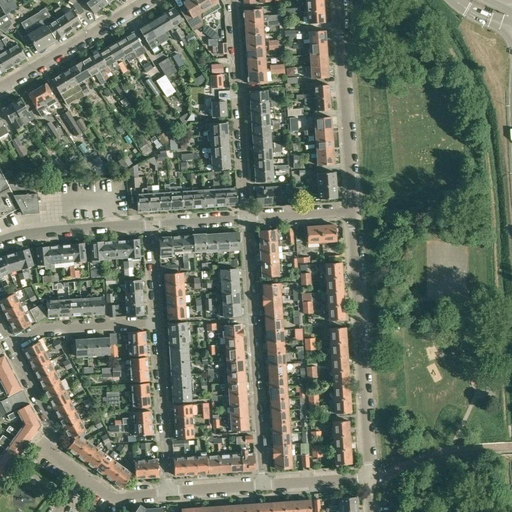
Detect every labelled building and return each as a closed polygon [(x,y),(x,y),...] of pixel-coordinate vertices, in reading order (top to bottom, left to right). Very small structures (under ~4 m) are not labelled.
[(0,0),(0,5),(5,15),(13,10),(11,8),(8,2),(6,0),(0,0)] [(16,6),(13,0),(11,0),(8,2),(11,8),(16,6)] [(68,0),(68,1),(72,5),(80,15),(84,11),(77,1),(76,0),(68,0)] [(84,0),(94,13),(102,8),(96,0),(84,0)] [(189,25),(202,18),(202,11),(195,0),(186,0),(182,2),(185,7),(180,9),(189,25)] [(195,0),(202,11),(202,18),(220,7),(217,2),(216,0),(195,0)] [(322,0),(305,0),(306,11),(323,10),(322,0)] [(40,11),(37,13),(42,22),(50,17),(45,8),(40,11)] [(173,8),(165,13),(173,26),(180,22),(182,25),(185,24),(183,20),(173,8)] [(73,9),(65,14),(73,28),(82,22),(73,9)] [(261,9),(243,10),(243,12),(242,13),(242,16),(244,17),(244,23),(262,21),(279,20),(279,14),(268,15),(267,15),(261,15),(261,9)] [(323,10),(306,11),(307,24),(324,23),(323,10)] [(22,24),(25,29),(28,34),(24,36),(29,44),(33,42),(38,50),(54,40),(42,22),(37,13),(29,18),(30,20),(22,24)] [(165,13),(156,18),(164,31),(173,26),(165,13)] [(6,14),(0,17),(0,29),(2,32),(5,33),(9,28),(7,25),(10,20),(6,14)] [(65,14),(56,20),(64,34),(73,28),(65,14)] [(156,18),(148,23),(160,44),(161,45),(167,42),(166,40),(168,39),(164,32),(164,31),(156,18)] [(64,34),(56,20),(47,26),(56,39),(64,34)] [(244,28),(244,29),(244,32),(245,33),(245,34),(262,33),(262,22),(262,21),(244,23),(244,28)] [(148,23),(138,29),(146,42),(151,49),(160,44),(148,23)] [(180,39),(184,36),(179,28),(175,30),(180,39)] [(180,39),(175,30),(171,33),(176,41),(180,39)] [(308,31),(309,43),(325,42),(325,30),(308,31)] [(133,32),(124,37),(133,50),(137,57),(146,52),(142,45),(141,45),(133,32)] [(191,32),(185,36),(189,43),(195,39),(191,32)] [(245,36),(244,37),(244,40),(245,41),(246,46),(263,45),(262,33),(245,34),(245,36)] [(5,37),(2,39),(16,63),(26,57),(18,43),(13,47),(9,40),(7,41),(5,37)] [(116,42),(126,59),(128,62),(137,57),(133,50),(124,37),(116,42)] [(0,46),(3,52),(0,54),(0,58),(6,69),(16,63),(2,39),(1,39),(0,38),(0,46)] [(116,42),(107,47),(115,60),(121,57),(123,60),(126,59),(116,42)] [(226,54),(226,42),(218,43),(218,54),(226,54)] [(325,42),(309,43),(309,55),(326,54),(325,42)] [(246,52),(245,53),(245,56),(246,57),(247,59),(264,58),(263,45),(246,46),(246,52)] [(107,47),(99,52),(107,66),(112,72),(120,68),(118,64),(115,60),(107,47)] [(99,52),(90,57),(98,71),(99,72),(102,77),(102,76),(106,74),(103,68),(107,66),(99,52)] [(178,53),(172,57),(179,68),(184,64),(178,53)] [(304,67),(327,66),(326,54),(309,55),(310,66),(304,67)] [(90,57),(82,62),(90,76),(94,73),(98,79),(101,84),(105,82),(102,76),(102,77),(99,72),(98,71),(90,57)] [(176,71),(168,57),(158,63),(166,77),(176,71)] [(247,60),(246,61),(246,64),(247,65),(247,71),(265,70),(264,58),(247,59),(247,60)] [(146,72),(153,68),(149,61),(142,66),(146,72)] [(82,62),(69,69),(69,70),(77,83),(81,81),(82,82),(86,80),(85,79),(90,76),(82,62)] [(118,64),(120,68),(123,73),(127,70),(122,62),(118,64)] [(210,74),(219,74),(218,64),(209,64),(210,74)] [(327,66),(304,67),(304,72),(310,71),(311,79),(328,78),(327,66)] [(69,70),(61,74),(72,93),(76,90),(80,97),(84,95),(83,93),(80,87),(77,83),(69,70)] [(265,70),(247,71),(248,76),(247,78),(247,81),(248,82),(248,83),(266,82),(265,70)] [(61,74),(52,80),(60,93),(66,105),(71,102),(68,96),(72,93),(61,74)] [(166,97),(175,91),(165,75),(156,81),(166,97)] [(221,75),(211,76),(211,88),(222,87),(221,75)] [(149,79),(144,83),(150,92),(155,88),(149,79)] [(46,83),(37,89),(47,107),(57,101),(46,83)] [(124,93),(118,83),(113,86),(120,96),(124,93)] [(85,84),(80,87),(83,93),(88,91),(85,84)] [(314,85),(315,98),(329,97),(328,84),(314,85)] [(36,108),(38,112),(41,117),(44,117),(46,116),(42,110),(47,107),(37,89),(28,94),(36,108)] [(249,93),(248,94),(249,97),(249,98),(250,103),(262,102),(267,102),(266,97),(266,95),(266,90),(249,91),(249,93)] [(206,106),(211,106),(212,117),(226,116),(225,101),(213,102),(212,96),(212,97),(205,97),(206,106)] [(309,98),(304,98),(304,103),(316,103),(316,111),(330,110),(329,97),(315,98),(309,98)] [(20,98),(12,103),(27,130),(24,124),(29,121),(25,114),(28,112),(20,98)] [(87,101),(83,105),(89,114),(94,111),(87,101)] [(250,108),(249,109),(250,112),(250,114),(263,113),(268,113),(267,107),(267,102),(262,102),(250,103),(250,108)] [(3,108),(11,122),(12,122),(19,134),(27,130),(12,103),(3,108)] [(77,137),(82,133),(81,132),(82,132),(68,110),(61,114),(75,136),(76,136),(77,137)] [(251,116),(250,116),(250,119),(251,120),(251,126),(264,125),(268,125),(268,120),(268,113),(263,113),(250,114),(251,116)] [(87,128),(81,117),(76,121),(82,131),(87,128)] [(314,118),(314,130),(331,129),(330,117),(314,118)] [(50,121),(44,125),(53,140),(60,135),(50,121)] [(197,132),(197,136),(204,135),(207,135),(227,134),(226,122),(209,123),(209,130),(197,132)] [(252,131),(251,132),(251,135),(252,135),(252,137),(269,136),(269,133),(269,129),(268,125),(264,125),(251,126),(252,131)] [(145,156),(152,151),(136,128),(133,130),(142,142),(137,146),(145,156)] [(331,129),(314,130),(315,141),(332,140),(331,129)] [(162,145),(169,140),(164,132),(156,137),(162,145)] [(227,134),(207,135),(207,140),(210,141),(210,147),(227,145),(227,134)] [(252,139),(252,142),(252,143),(253,149),(270,148),(270,143),(269,136),(252,137),(252,139)] [(17,137),(11,140),(20,157),(26,154),(17,137)] [(332,140),(315,141),(316,153),(333,152),(332,140)] [(199,142),(191,143),(192,151),(200,150),(199,142)] [(210,147),(211,157),(211,158),(228,157),(227,145),(210,147)] [(253,154),(253,155),(253,158),(254,160),(271,159),(270,152),(270,148),(253,149),(253,154)] [(333,152),(316,153),(317,165),(333,164),(333,152)] [(158,161),(167,160),(166,153),(157,154),(158,161)] [(300,155),(293,155),(293,163),(301,162),(300,155)] [(98,156),(88,163),(97,177),(107,170),(98,156)] [(69,174),(57,157),(51,161),(63,178),(69,174)] [(211,158),(211,157),(208,158),(209,163),(211,163),(212,170),(229,169),(228,157),(211,158)] [(83,159),(79,163),(86,173),(91,170),(83,159)] [(254,162),(253,162),(253,165),(254,166),(254,172),(271,170),(271,159),(254,160),(254,162)] [(10,171),(6,172),(3,174),(0,168),(0,217),(20,207),(23,213),(38,212),(38,209),(37,196),(36,186),(24,187),(25,191),(19,192),(19,183),(16,183),(10,171)] [(52,179),(63,180),(58,173),(55,174),(52,169),(43,175),(52,179)] [(255,175),(254,177),(254,180),(255,180),(255,182),(272,181),(272,175),(271,170),(254,172),(255,175)] [(317,173),(318,186),(335,185),(334,171),(317,173)] [(139,177),(133,177),(129,178),(129,188),(133,188),(140,187),(139,177)] [(213,189),(214,206),(225,205),(224,188),(219,188),(219,180),(213,180),(213,189)] [(224,188),(225,205),(236,204),(235,187),(230,188),(230,184),(224,185),(224,188)] [(147,188),(148,210),(159,210),(158,192),(152,193),(152,185),(147,185),(147,188)] [(335,185),(318,186),(319,199),(336,198),(335,185)] [(197,186),(191,187),(192,207),(203,207),(202,190),(197,190),(197,186)] [(265,187),(265,190),(256,191),(256,204),(271,203),(271,197),(281,196),(280,186),(265,187)] [(186,191),(180,191),(181,208),(192,207),(191,187),(186,187),(186,191)] [(299,193),(302,192),(302,187),(292,187),(293,200),(299,200),(299,193)] [(142,188),(142,193),(136,194),(137,211),(148,210),(147,188),(142,188)] [(175,188),(168,189),(170,209),(181,208),(180,191),(175,191),(175,188)] [(165,192),(158,192),(159,210),(170,209),(168,189),(164,189),(165,192)] [(213,189),(202,190),(203,207),(214,206),(213,189)] [(334,225),(320,226),(321,241),(335,240),(334,225)] [(321,241),(320,226),(305,227),(306,242),(321,241)] [(287,239),(287,240),(293,240),(293,228),(285,228),(286,236),(286,239),(287,239)] [(258,230),(259,242),(279,241),(279,236),(276,236),(275,229),(258,230)] [(238,232),(226,233),(228,249),(239,248),(238,232)] [(226,233),(215,234),(216,250),(228,249),(226,233)] [(192,235),(192,236),(193,252),(205,251),(204,234),(192,235)] [(204,234),(205,251),(216,250),(215,234),(204,235),(204,234)] [(192,236),(181,237),(183,263),(188,262),(187,253),(193,253),(193,252),(192,236)] [(170,254),(169,237),(158,238),(159,255),(170,254)] [(181,237),(169,237),(170,254),(178,254),(178,256),(182,256),(182,263),(183,263),(181,237)] [(132,240),(126,240),(127,257),(127,258),(127,261),(128,261),(128,268),(133,267),(133,261),(140,260),(138,239),(137,239),(136,238),(133,239),(132,240)] [(115,241),(114,241),(116,258),(127,258),(127,257),(126,240),(120,240),(119,240),(116,240),(115,241)] [(114,241),(102,242),(103,259),(116,258),(114,241)] [(279,241),(259,242),(260,254),(277,253),(276,246),(279,246),(279,241)] [(102,242),(91,243),(92,260),(103,259),(102,242)] [(83,243),(72,244),(73,261),(77,261),(77,263),(85,263),(83,243)] [(72,244),(60,245),(61,262),(68,261),(70,278),(75,277),(74,265),(73,261),(72,244)] [(60,245),(48,246),(49,263),(61,262),(60,245)] [(48,246),(36,247),(37,266),(44,266),(44,263),(49,263),(48,246)] [(27,248),(15,252),(21,269),(22,272),(24,279),(29,278),(26,267),(33,265),(27,248)] [(15,252),(3,256),(9,272),(21,269),(15,252)] [(277,253),(260,254),(261,265),(281,264),(280,259),(277,259),(277,253)] [(0,257),(0,280),(0,281),(3,286),(7,285),(4,279),(5,279),(3,275),(9,272),(3,256),(2,256),(0,257)] [(324,263),(325,278),(341,277),(340,262),(324,263)] [(281,264),(261,265),(262,277),(278,276),(278,269),(281,269),(281,264)] [(218,277),(218,282),(237,281),(236,269),(220,270),(220,277),(218,277)] [(165,273),(165,286),(182,284),(181,272),(165,273)] [(105,277),(105,281),(105,284),(118,284),(118,280),(118,276),(105,277)] [(341,277),(325,278),(326,292),(342,291),(341,277)] [(124,281),(125,293),(141,292),(140,280),(124,281)] [(237,281),(218,282),(218,287),(221,286),(221,294),(238,292),(237,281)] [(182,284),(165,286),(166,297),(183,295),(182,284)] [(262,296),(262,297),(281,296),(280,284),(263,285),(264,296),(262,296)] [(342,291),(326,292),(328,306),(343,305),(342,291)] [(141,292),(125,293),(125,305),(142,304),(141,292)] [(220,304),(218,305),(239,304),(238,292),(221,294),(222,300),(219,300),(220,304)] [(14,293),(0,300),(0,305),(1,307),(2,308),(4,311),(19,303),(14,293)] [(75,298),(69,298),(70,316),(81,315),(80,298),(80,295),(75,295),(75,298)] [(183,295),(166,297),(167,308),(184,307),(183,295)] [(62,296),(57,296),(59,316),(70,316),(69,298),(63,299),(62,296)] [(281,296),(262,297),(263,304),(264,304),(264,308),(282,307),(281,296)] [(91,297),(80,298),(81,315),(92,314),(91,297)] [(102,297),(91,297),(92,314),(103,314),(102,297)] [(47,317),(59,316),(58,299),(57,299),(46,300),(47,315),(47,317)] [(22,302),(19,303),(4,311),(6,316),(5,317),(7,320),(9,321),(24,313),(21,307),(24,305),(22,302)] [(35,321),(47,315),(41,304),(30,310),(35,320),(35,321)] [(115,309),(119,309),(119,304),(108,305),(109,317),(115,317),(115,309)] [(142,304),(125,305),(126,316),(143,315),(142,304)] [(239,304),(218,305),(218,306),(218,315),(220,317),(223,316),(223,317),(240,316),(239,304)] [(343,305),(328,306),(329,320),(344,319),(343,305)] [(184,307),(167,308),(168,319),(185,318),(184,307)] [(282,307),(264,308),(265,319),(282,318),(282,307)] [(24,313),(9,321),(11,325),(10,326),(14,334),(21,331),(21,329),(30,324),(29,323),(24,313)] [(282,318),(265,319),(266,331),(283,330),(282,318)] [(169,331),(169,337),(189,336),(189,331),(186,331),(185,323),(168,324),(168,325),(167,327),(167,330),(169,331)] [(240,325),(224,326),(221,326),(221,331),(224,331),(225,338),(243,336),(242,328),(241,328),(240,325)] [(329,328),(330,343),(345,342),(344,326),(329,328)] [(265,336),(265,343),(284,341),(283,330),(266,331),(266,336),(265,336)] [(124,340),(125,345),(145,343),(144,331),(127,333),(128,340),(124,340)] [(189,336),(169,337),(170,350),(187,349),(186,341),(190,341),(189,336)] [(222,344),(223,350),(242,348),(242,343),(243,341),(243,336),(225,338),(225,344),(222,344)] [(97,338),(86,339),(87,356),(98,355),(97,338)] [(109,338),(97,338),(98,355),(109,354),(109,338)] [(75,345),(71,345),(69,345),(70,356),(76,356),(87,356),(86,339),(75,340),(75,345)] [(25,357),(26,356),(28,360),(44,352),(38,341),(28,346),(28,345),(21,349),(25,357)] [(267,349),(268,354),(285,353),(284,341),(265,343),(266,349),(267,349)] [(345,342),(330,343),(331,357),(346,356),(345,342)] [(145,343),(125,345),(125,350),(128,349),(129,356),(146,355),(145,343)] [(242,348),(223,350),(223,354),(226,354),(226,361),(243,360),(242,348)] [(187,349),(170,350),(171,363),(191,362),(190,356),(187,356),(187,349)] [(44,352),(28,360),(33,370),(49,361),(44,352)] [(285,353),(268,354),(268,365),(285,364),(285,353)] [(346,356),(331,357),(332,371),(347,370),(346,356)] [(126,366),(127,370),(147,369),(146,357),(129,358),(130,366),(126,366)] [(224,367),(224,373),(244,371),(243,360),(226,361),(227,367),(224,367)] [(49,361),(33,370),(39,379),(54,371),(49,361)] [(191,362),(171,363),(172,375),(189,374),(188,367),(191,367),(191,362)] [(8,363),(0,366),(0,377),(12,371),(8,363)] [(285,364),(268,365),(269,377),(286,376),(285,364)] [(147,369),(127,370),(127,375),(130,375),(131,382),(148,381),(147,369)] [(347,370),(332,371),(333,385),(349,384),(347,370)] [(0,387),(17,380),(12,371),(0,377),(0,379),(1,382),(0,383),(0,387)] [(59,381),(54,371),(39,379),(44,389),(59,381)] [(223,384),(245,383),(244,371),(224,373),(225,377),(227,377),(228,383),(223,384)] [(189,374),(172,375),(173,388),(192,386),(192,381),(189,381),(189,374)] [(286,376),(269,377),(270,388),(287,387),(286,376)] [(17,380),(0,387),(0,393),(1,394),(6,391),(8,396),(21,389),(17,380)] [(64,391),(59,381),(44,389),(49,399),(64,391)] [(80,383),(74,386),(78,392),(83,389),(80,383)] [(132,391),(128,391),(124,391),(124,396),(129,396),(129,397),(149,395),(148,383),(131,384),(132,391)] [(245,383),(223,384),(224,395),(226,395),(226,396),(245,395),(245,383)] [(328,399),(328,400),(350,398),(349,384),(333,385),(334,398),(328,399)] [(192,386),(173,388),(173,394),(171,395),(172,398),(173,400),(174,401),(190,400),(190,392),(193,392),(192,386)] [(299,386),(295,387),(296,392),(299,392),(299,398),(304,397),(303,392),(303,386),(299,386)] [(287,387),(270,388),(271,400),(288,399),(287,387)] [(2,404),(4,407),(26,396),(23,390),(0,401),(2,404)] [(64,391),(49,399),(54,409),(69,401),(64,391)] [(149,395),(129,397),(129,401),(132,401),(133,408),(149,407),(149,395)] [(245,395),(226,396),(226,400),(229,400),(230,407),(246,406),(245,395)] [(26,396),(4,407),(6,413),(28,401),(26,396)] [(350,398),(328,400),(329,412),(335,412),(335,413),(351,412),(350,398)] [(288,399),(271,400),(271,411),(289,410),(288,399)] [(69,401),(54,409),(59,419),(75,411),(69,401)] [(29,404),(12,412),(7,415),(9,419),(19,414),(22,421),(34,414),(29,404)] [(174,406),(175,417),(191,416),(191,404),(174,406)] [(227,413),(227,419),(247,418),(246,406),(230,407),(230,413),(227,413)] [(289,410),(271,411),(272,423),(289,422),(289,410)] [(75,411),(59,419),(64,429),(80,420),(75,411)] [(127,424),(133,424),(133,423),(150,422),(150,417),(151,415),(151,413),(150,412),(150,411),(145,411),(133,412),(129,412),(129,416),(128,418),(122,418),(122,424),(127,424)] [(24,424),(22,426),(33,434),(40,425),(34,414),(22,421),(24,424)] [(191,416),(175,417),(175,428),(192,427),(191,416)] [(247,418),(227,419),(227,423),(231,423),(231,431),(248,430),(247,428),(249,427),(248,424),(247,423),(247,418)] [(80,420),(64,429),(69,438),(77,434),(85,430),(80,420)] [(332,421),(333,436),(348,435),(347,420),(332,421)] [(127,436),(127,438),(136,437),(136,435),(151,434),(150,422),(133,423),(133,424),(134,435),(127,436)] [(289,422),(272,423),(273,434),(290,433),(289,422)] [(6,430),(15,436),(26,444),(33,434),(22,426),(18,432),(9,425),(6,430)] [(192,427),(175,428),(176,439),(193,438),(192,427)] [(290,433),(273,434),(274,446),(291,445),(290,433)] [(77,434),(69,438),(71,442),(66,448),(76,455),(86,441),(77,434)] [(0,438),(0,440),(19,454),(26,444),(15,436),(11,441),(3,435),(0,438)] [(348,435),(333,436),(334,451),(349,449),(348,435)] [(2,454),(13,462),(19,454),(0,440),(0,445),(5,449),(2,454)] [(86,441),(76,455),(85,462),(95,447),(86,441)] [(155,443),(145,444),(145,449),(150,449),(150,454),(156,454),(155,443)] [(291,445),(274,446),(274,449),(273,449),(273,457),(274,457),(292,456),(291,445)] [(95,447),(85,462),(94,468),(104,454),(95,447)] [(349,449),(334,451),(335,465),(350,463),(349,449)] [(241,451),(241,454),(242,471),(255,470),(253,453),(247,454),(246,451),(241,451)] [(0,467),(6,472),(13,462),(2,454),(0,456),(0,467)] [(104,454),(94,468),(103,475),(113,460),(104,454)] [(241,454),(230,455),(231,472),(242,471),(241,454)] [(301,455),(302,467),(309,467),(308,454),(301,455)] [(230,455),(218,456),(219,472),(231,472),(230,455)] [(207,456),(196,457),(197,474),(208,473),(207,456)] [(218,456),(207,456),(208,473),(219,472),(218,456)] [(292,456),(274,457),(275,469),(292,468),(292,456)] [(196,457),(185,458),(186,475),(197,474),(196,457)] [(185,458),(173,459),(174,475),(186,475),(185,458)] [(108,479),(112,481),(122,467),(113,460),(103,475),(104,476),(104,477),(107,479),(108,479)] [(158,460),(146,461),(147,478),(159,477),(158,460)] [(134,461),(135,473),(136,479),(147,478),(146,461),(134,461)] [(122,467),(112,481),(121,488),(127,479),(136,479),(135,473),(131,473),(122,467)] [(339,498),(340,510),(357,509),(356,497),(339,498)] [(310,511),(310,500),(298,501),(298,511),(310,511)] [(298,511),(298,501),(285,502),(285,511),(298,511)] [(285,511),(285,502),(272,503),(272,511),(285,511)] [(272,511),(272,503),(259,504),(259,511),(272,511)]
